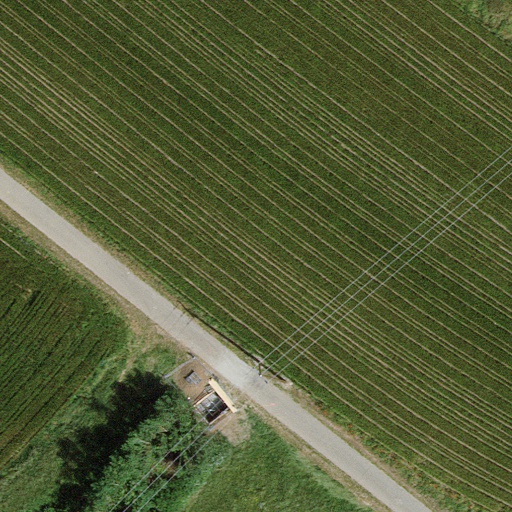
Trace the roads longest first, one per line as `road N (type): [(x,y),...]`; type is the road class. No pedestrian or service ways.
road 1 (track): [(415,511),(0,178)]
road 2 (track): [(194,334),(10,511)]
